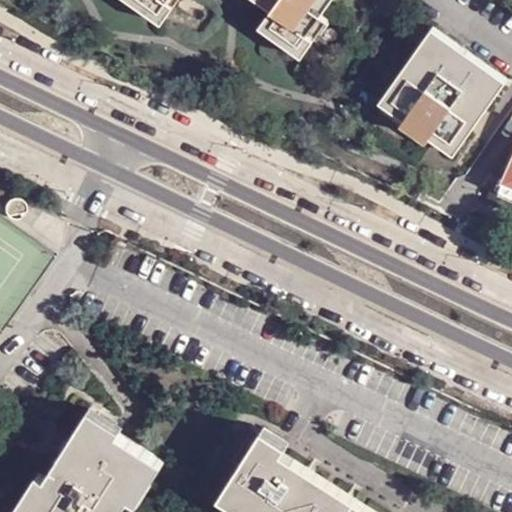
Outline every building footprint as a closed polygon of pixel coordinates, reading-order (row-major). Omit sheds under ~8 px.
[(125,0),(161,25),(172,9),(166,4),(169,0),(125,0)] [(169,0),(166,4),(172,9),(174,10),(181,0),(169,0)] [(252,0),(271,13),(259,31),(303,60),(315,44),(309,39),(323,18),(328,21),(341,0),(252,0)] [(331,23),(328,21),(323,18),(309,39),(315,44),(316,44),(331,23)] [(511,84),(441,36),(389,109),(463,162),(511,92),(511,84)] [(511,191),(511,181),(508,179),(504,177),(500,186),(511,191)] [(13,215),(33,209),(31,203),(27,199),(21,197),(13,201),(12,207),(13,215)] [(123,511),(133,496),(158,457),(98,419),(89,413),(48,477),(34,499),(28,495),(18,511),(123,511)] [(365,511),(254,442),(220,493),(249,511),(365,511)] [(166,462),(158,457),(133,496),(141,501),(166,462)] [(34,499),(48,477),(41,473),(28,495),(34,499)]
